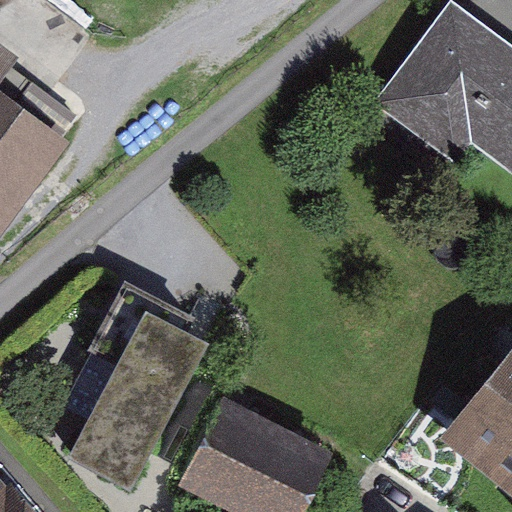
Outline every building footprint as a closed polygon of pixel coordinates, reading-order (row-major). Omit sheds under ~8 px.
[(511,20),(483,0),(420,0),(362,82),(448,143),(470,113),(511,142),(511,20)] [(0,86),(21,59),(0,42),(0,224),(67,139),(0,86)] [(218,311),(154,277),(76,422),(140,456),(218,311)] [(511,330),(444,421),(511,471),(511,330)] [(350,431),(228,367),(188,442),(310,506),(350,431)] [(31,511),(0,475),(0,511),(31,511)] [(455,511),(445,502),(435,511),(455,511)]
